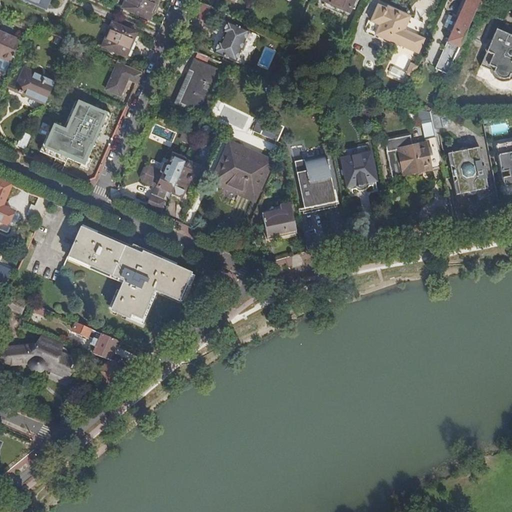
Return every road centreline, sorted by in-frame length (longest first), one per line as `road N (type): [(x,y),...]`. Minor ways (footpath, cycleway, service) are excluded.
road 1 (residential): [(254,279),(511,227)]
road 2 (residential): [(53,436),(82,429),(254,279)]
road 3 (residential): [(94,201),(184,0)]
road 4 (residential): [(254,279),(94,201)]
